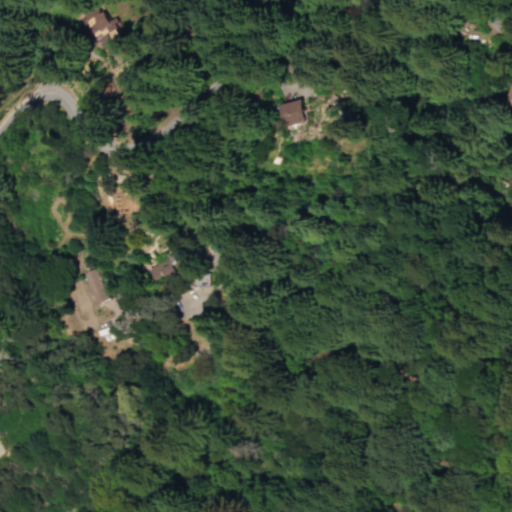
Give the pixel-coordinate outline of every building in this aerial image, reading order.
[(104,39),(92,19),(89,21),(81,7),(62,19),(82,52),(104,39)] [(511,84),(500,82),(496,106),(511,108),(511,84)] [(289,122),(284,99),(257,105),(261,127),(289,122)] [(144,266),(152,281),(174,269),(177,275),(191,267),(180,247),(144,266)] [(75,274),(90,304),(103,298),(89,267),(75,274)]
